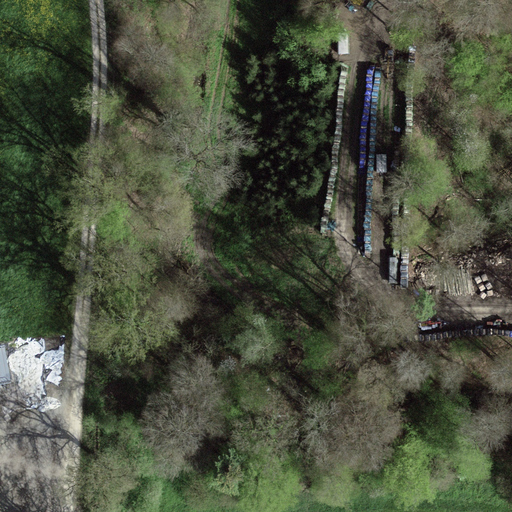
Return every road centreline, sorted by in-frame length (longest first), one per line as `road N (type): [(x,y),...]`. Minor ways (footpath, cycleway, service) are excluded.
road 1 (track): [(68,511),(83,165),(99,35),(94,0)]
road 2 (track): [(392,0),(380,288),(402,304),(511,313)]
road 3 (track): [(233,0),(214,117),(218,183),(206,244),(215,274),(244,300)]
road 4 (track): [(380,288),(352,253),(345,206),(358,69),(392,5)]
